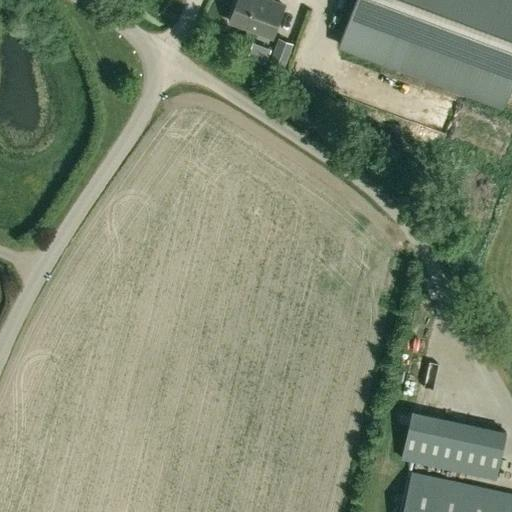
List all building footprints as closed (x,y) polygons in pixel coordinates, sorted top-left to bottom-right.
[(281,13),(246,0),(237,0),(228,24),(271,40),(281,13)] [(511,0),(354,0),(354,1),(401,18),(403,13),(511,54),(511,0)] [(278,39),(268,65),(283,71),(293,44),(278,39)] [(412,409),(402,456),(496,478),(507,431),(412,409)] [(430,511),(511,511),(511,492),(439,477),(430,511)]
